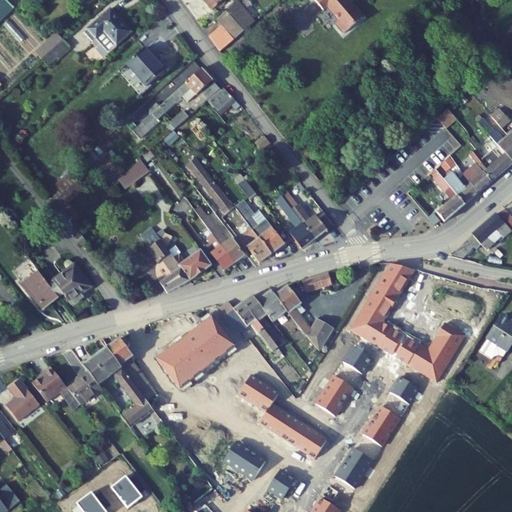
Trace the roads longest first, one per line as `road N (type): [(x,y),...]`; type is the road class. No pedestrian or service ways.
road 1 (residential): [(428,245),(344,256),(122,318)]
road 2 (residential): [(122,318),(166,392),(247,428),(316,476)]
road 3 (residential): [(316,476),(391,363)]
road 4 (residential): [(122,318),(0,356)]
